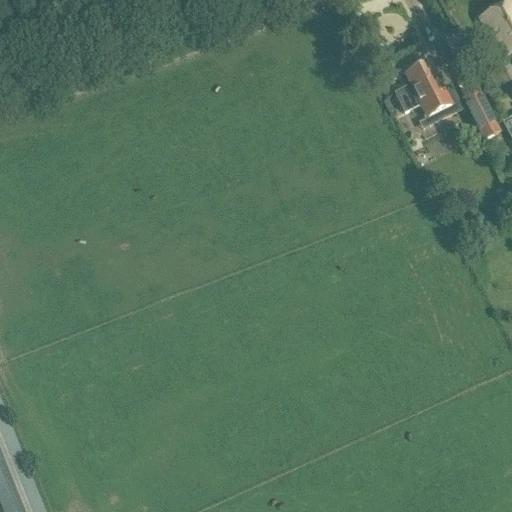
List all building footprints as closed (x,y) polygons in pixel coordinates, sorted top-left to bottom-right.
[(511,6),(481,21),(501,61),(511,55),(511,6)] [(496,62),(480,71),(487,84),(503,76),(496,62)] [(411,88),(395,96),(405,116),(421,108),(427,120),(452,108),(431,66),(406,78),(411,88)] [(480,94),(464,102),(483,142),(499,135),(480,94)] [(511,117),(502,123),(511,143),(511,117)] [(45,511),(0,399),(0,507),(2,511),(45,511)]
